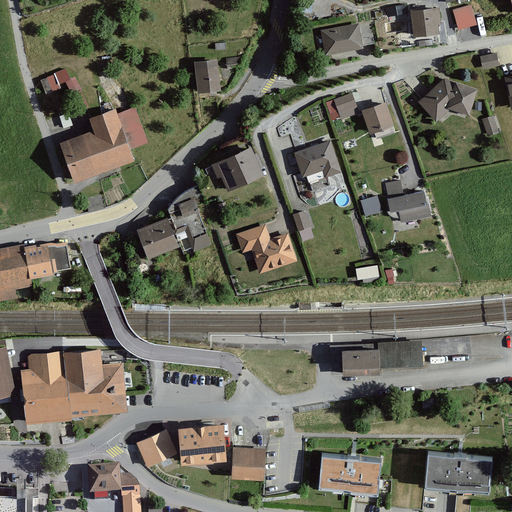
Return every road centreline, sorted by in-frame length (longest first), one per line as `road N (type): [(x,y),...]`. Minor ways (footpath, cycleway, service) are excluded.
road 1 (residential): [(256,404),(232,363),(150,352),(129,340),(84,220)]
road 2 (residential): [(511,38),(309,77),(260,77)]
road 3 (residential): [(256,404),(494,367)]
road 4 (residential): [(84,220),(135,201),(260,77)]
road 5 (residential): [(103,438),(147,416),(256,404)]
road 6 (residential): [(227,511),(173,497),(103,438)]
